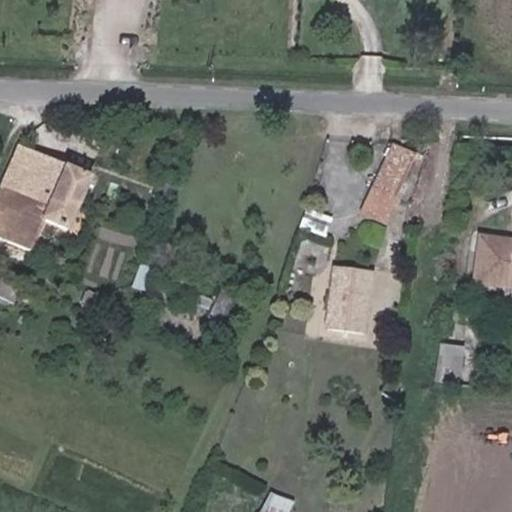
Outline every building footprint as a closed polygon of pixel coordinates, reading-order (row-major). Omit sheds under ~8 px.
[(405,198),(425,150),(401,140),(380,188),(405,198)] [(8,178),(76,208),(88,179),(20,148),(8,178)] [(329,211),(340,186),(323,176),(312,202),(329,211)] [(67,230),(76,208),(8,178),(0,196),(0,239),(29,252),(43,219),(67,230)] [(179,192),(161,185),(156,197),(173,205),(179,192)] [(470,283),(511,288),(511,244),(476,239),(470,283)] [(210,268),(225,274),(233,256),(218,249),(210,268)] [(365,337),(373,274),(333,269),(326,332),(365,337)] [(0,296),(27,309),(32,298),(0,283),(0,296)] [(192,350),(201,328),(185,322),(176,344),(192,350)] [(433,350),(428,384),(452,387),(457,354),(433,350)]
